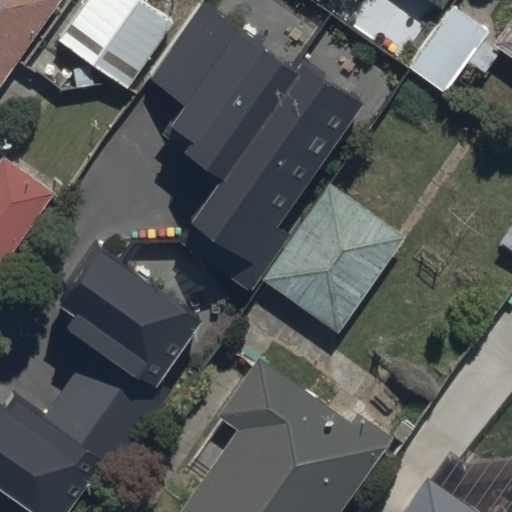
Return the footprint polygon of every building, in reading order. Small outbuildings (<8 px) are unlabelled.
[(0,0),(0,98),(9,105),(74,9),(60,0),(0,0)] [(94,0),(60,49),(132,98),(184,22),(151,0),(94,0)] [(414,0),(448,23),(464,0),(414,0)] [(180,240),(252,289),(290,233),(279,226),(363,104),(304,63),(300,69),(205,4),(153,81),(186,104),(171,126),(192,140),(183,154),(221,180),(180,240)] [(441,20),(405,72),(449,101),(484,49),(441,20)] [(511,74),(511,49),(501,66),(511,74)] [(0,296),(49,224),(61,208),(8,172),(0,183),(0,296)] [(272,297),(345,346),(410,251),(338,201),(272,297)] [(203,319),(94,243),(55,299),(76,313),(65,330),(88,346),(40,414),(12,395),(4,407),(0,403),(0,488),(33,511),(67,511),(95,473),(107,481),(172,389),(160,380),(203,319)] [(204,511),(363,511),(398,461),(290,388),(266,371),(220,438),(244,455),(204,511)] [(473,511),(425,479),(402,511),(473,511)]
